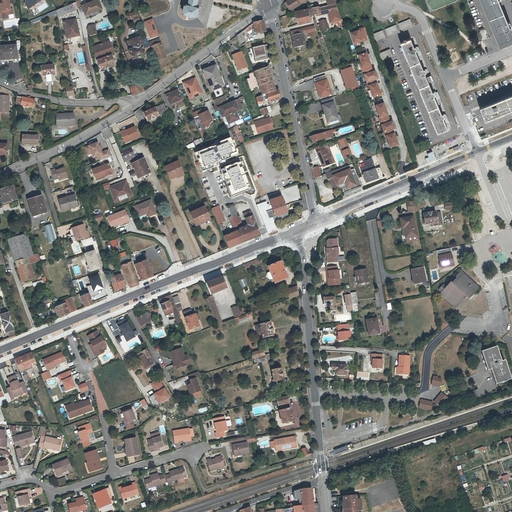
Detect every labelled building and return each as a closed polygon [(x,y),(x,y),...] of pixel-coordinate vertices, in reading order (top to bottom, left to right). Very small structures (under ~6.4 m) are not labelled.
[(0,18),(3,17),(3,19),(9,18),(8,15),(14,14),(13,9),(11,9),(8,0),(0,0),(0,4),(1,10),(0,9),(0,18)] [(102,9),(98,0),(82,7),(86,16),(102,9)] [(189,0),(188,4),(186,4),(184,13),(196,17),(199,7),(196,6),(197,0),(189,0)] [(289,10),(307,0),(287,0),(284,2),(289,10)] [(477,0),(498,50),(511,44),(511,35),(510,29),(508,24),(506,25),(496,2),(499,1),(498,0),(477,0)] [(337,1),(314,8),(315,14),(320,13),(321,15),(330,12),(332,21),(342,19),(337,1)] [(66,7),(67,11),(68,13),(75,11),(73,3),(66,7)] [(57,15),(67,11),(66,7),(56,10),(57,14),(57,15)] [(307,8),(293,11),(296,25),(310,22),(307,8)] [(23,27),(57,14),(56,10),(22,24),(23,27)] [(140,21),(137,13),(131,15),(134,23),(140,21)] [(407,19),(402,20),(406,29),(416,26),(413,17),(407,19)] [(153,18),(144,22),(150,38),(159,35),(153,18)] [(79,35),(76,19),(64,22),(67,38),(79,35)] [(327,19),(318,21),(321,31),(329,30),(327,19)] [(252,24),(253,28),(254,35),(265,33),(263,21),(252,24)] [(393,24),(389,25),(392,34),(403,31),(399,21),(393,24)] [(90,36),(97,34),(95,24),(90,25),(88,28),(90,36)] [(246,33),(253,28),(252,24),(244,30),(246,33)] [(293,48),(305,45),(303,35),(311,33),(312,39),(316,38),(314,32),(315,32),(314,26),(290,32),(293,48)] [(379,29),(374,30),(378,39),(388,36),(385,26),(379,29)] [(359,31),(351,34),(354,44),(363,41),(363,42),(367,40),(363,28),(359,30),(359,31)] [(245,40),(241,33),(236,36),(239,44),(245,40)] [(142,45),(141,41),(139,37),(131,40),(134,48),(142,45)] [(148,43),(149,47),(152,47),(161,43),(159,38),(148,43)] [(151,53),(149,47),(148,43),(146,39),(141,41),(142,45),(134,48),(132,49),(130,50),(133,59),(151,53)] [(111,40),(93,46),(98,59),(115,52),(111,40)] [(263,40),(254,42),(257,54),(266,52),(263,40)] [(413,50),(410,42),(400,46),(437,135),(447,131),(443,121),(444,120),(444,119),(445,118),(444,116),(441,117),(434,99),(435,98),(436,101),(439,100),(437,95),(435,95),(435,94),(432,95),(428,85),(431,83),(429,78),(426,80),(424,76),(426,75),(425,74),(426,74),(425,71),(423,72),(415,53),(416,53),(416,52),(417,51),(416,49),(413,50)] [(161,43),(152,47),(157,61),(166,57),(161,43)] [(6,60),(6,58),(16,57),(15,46),(0,47),(0,60),(1,60),(6,60)] [(381,60),(392,55),(389,48),(378,53),(381,60)] [(240,52),(231,56),(237,71),(246,68),(240,52)] [(363,73),(370,70),(369,67),(371,66),(367,54),(359,57),(363,69),(362,69),(363,73)] [(100,60),(101,63),(104,73),(119,67),(115,58),(114,55),(100,60)] [(46,77),(51,76),(54,76),(53,64),(40,66),(42,77),(46,77)] [(203,71),(208,85),(210,84),(212,89),(222,85),(215,66),(203,71)] [(262,95),(263,95),(266,94),(275,91),(270,73),(268,67),(254,71),(262,95)] [(357,85),(352,67),(340,70),(346,88),(357,85)] [(370,70),(363,73),(367,83),(374,81),(375,80),(378,79),(376,72),(374,73),(371,73),(370,70)] [(256,87),(251,72),(248,73),(250,78),(246,79),(250,89),(256,87)] [(314,79),(318,91),(319,90),(321,97),(331,94),(326,76),(314,79)] [(200,94),(194,79),(183,85),(189,99),(200,94)] [(375,85),(374,81),(367,83),(368,88),(369,87),(374,99),(381,96),(377,84),(375,85)] [(135,83),(136,87),(139,94),(144,91),(141,84),(137,82),(135,83)] [(65,88),(66,91),(67,97),(74,95),(72,85),(70,85),(70,87),(65,88)] [(132,95),(139,94),(136,87),(131,87),(132,95)] [(182,99),(178,89),(166,94),(170,103),(171,103),(181,99),(182,99)] [(278,90),(275,91),(266,94),(269,103),(280,99),(278,90)] [(9,96),(0,96),(0,101),(0,112),(8,113),(9,96)] [(28,99),(17,97),(16,104),(33,109),(35,101),(30,100),(30,98),(29,97),(28,99)] [(481,116),(482,118),(483,118),(485,124),(511,113),(511,98),(480,112),(482,116),(481,116)] [(212,107),(214,111),(219,109),(222,117),(225,116),(228,124),(239,119),(235,111),(242,108),(238,100),(222,107),(221,103),(212,107)] [(324,105),(326,114),(323,114),(325,123),(339,119),(334,102),(324,105)] [(159,116),(167,112),(164,104),(156,107),(156,108),(159,116)] [(387,121),(388,121),(386,117),(388,116),(384,105),(376,107),(381,119),(379,119),(381,123),(387,121)] [(261,115),(261,116),(269,113),(270,112),(268,106),(259,110),(261,115)] [(146,122),(140,108),(134,112),(140,124),(146,122)] [(152,108),(150,108),(151,110),(144,113),(148,121),(159,116),(156,108),(152,109),(152,108)] [(201,109),(191,113),(193,117),(198,115),(203,128),(207,126),(210,122),(212,120),(208,111),(203,113),(201,109)] [(73,124),(73,113),(57,113),(57,125),(73,124)] [(256,124),(259,134),(274,129),(270,117),(262,120),(263,122),(256,124)] [(381,123),(385,134),(390,132),(396,130),(393,122),(391,123),(389,124),(388,121),(387,121),(381,123)] [(239,133),(236,125),(233,127),(237,137),(241,136),(240,132),(239,133)] [(127,130),(126,129),(120,131),(124,140),(130,137),(131,140),(139,136),(135,126),(127,130)] [(335,131),(335,130),(309,136),(311,142),(333,136),(332,132),(335,131)] [(390,132),(385,134),(386,138),(387,138),(391,149),(399,146),(395,134),(393,135),(392,131),(390,132)] [(38,136),(22,136),(22,144),(37,145),(38,136)] [(345,138),(338,140),(341,148),(347,145),(345,138)] [(232,141),(199,152),(204,166),(237,155),(232,141)] [(112,156),(109,149),(102,152),(97,143),(85,148),(87,153),(89,152),(92,153),(93,158),(98,156),(100,161),(112,156)] [(327,149),(328,148),(330,147),(329,143),(315,148),(323,166),(323,167),(333,163),(334,163),(332,158),(331,159),(327,149)] [(8,145),(0,144),(0,154),(8,155),(8,145)] [(348,148),(342,150),(344,158),(351,155),(348,148)] [(142,176),(150,172),(144,158),(131,164),(134,171),(136,174),(138,178),(142,176)] [(364,162),(365,167),(361,169),(366,182),(378,178),(372,159),(364,162)] [(239,161),(224,166),(234,194),(250,189),(239,161)] [(181,174),(175,162),(164,167),(168,177),(175,175),(176,176),(181,174)] [(93,169),(96,179),(113,173),(109,163),(93,169)] [(328,180),(331,178),(335,189),(339,187),(339,189),(341,189),(340,187),(341,186),(344,193),(345,193),(349,191),(348,191),(352,189),(352,190),(362,186),(354,169),(350,171),(348,166),(347,166),(341,168),(341,169),(331,172),(326,174),(328,180)] [(51,171),(53,176),(54,180),(59,178),(59,179),(63,178),(68,176),(65,168),(60,169),(56,170),(56,169),(51,171)] [(111,187),(109,187),(115,202),(120,200),(118,197),(119,196),(126,193),(127,194),(129,197),(132,195),(128,183),(124,184),(123,182),(111,187)] [(17,199),(13,186),(0,190),(4,202),(17,199)] [(76,196),(69,198),(67,199),(67,197),(60,199),(59,199),(62,210),(63,210),(72,207),(78,205),(76,196)] [(47,213),(42,197),(29,200),(33,216),(47,213)] [(282,197),(269,201),(270,204),(272,211),(267,213),(270,221),(273,220),(288,215),(282,197)] [(151,200),(138,205),(142,216),(147,213),(149,218),(157,215),(151,200)] [(415,200),(406,202),(408,212),(417,211),(415,200)] [(268,232),(273,230),(270,221),(267,213),(272,211),(270,204),(267,205),(266,202),(257,205),(268,232)] [(445,210),(454,209),(453,202),(444,203),(445,210)] [(233,204),(227,206),(236,228),(242,225),(233,204)] [(225,221),(219,205),(212,208),(218,224),(225,221)] [(209,220),(204,208),(192,214),(197,225),(209,220)] [(119,224),(128,221),(125,211),(107,218),(111,227),(118,224),(119,224)] [(240,231),(233,234),(237,245),(243,242),(251,239),(260,235),(250,212),(243,215),(246,228),(242,230),(241,228),(239,229),(240,231)] [(435,212),(423,214),(424,218),(422,219),(423,225),(430,224),(430,227),(442,225),(440,212),(436,213),(435,212)] [(413,215),(398,217),(400,229),(404,228),(406,243),(418,241),(413,215)] [(43,226),(47,243),(56,240),(51,223),(43,226)] [(75,236),(72,236),(71,237),(73,241),(82,239),(89,236),(88,231),(86,231),(85,229),(84,224),(78,226),(74,227),(76,234),(75,235),(75,236)] [(12,248),(24,244),(12,248),(16,261),(22,259),(28,257),(34,256),(27,234),(10,240),(12,248)] [(237,245),(233,234),(222,238),(227,249),(228,249),(237,245)] [(117,238),(110,239),(111,246),(118,245),(117,238)] [(325,248),(326,261),(337,261),(337,256),(338,256),(337,238),(327,239),(326,241),(326,248),(325,248)] [(91,270),(98,268),(95,259),(97,259),(94,251),(86,254),(85,254),(90,270),(91,270)] [(440,268),(453,265),(451,253),(438,256),(440,268)] [(36,262),(34,258),(40,257),(39,254),(34,256),(28,257),(30,263),(36,262)] [(28,257),(22,259),(16,261),(22,279),(29,277),(30,279),(35,277),(30,263),(28,257)] [(243,265),(244,268),(261,261),(259,258),(243,265)] [(279,280),(286,277),(279,260),(266,265),(273,282),(277,280),(278,282),(280,281),(279,280)] [(139,282),(131,262),(122,266),(129,285),(130,285),(138,282),(139,282)] [(139,268),(137,269),(141,280),(153,276),(149,265),(146,266),(139,268)] [(327,267),(328,285),(340,284),(339,270),(337,270),(337,266),(327,267)] [(423,268),(413,269),(414,279),(413,279),(414,283),(425,282),(423,268)] [(358,284),(369,282),(366,269),(355,272),(358,284)] [(114,273),(117,282),(119,289),(126,286),(120,270),(114,273)] [(98,272),(88,275),(94,291),(103,288),(98,272)] [(443,284),(438,290),(441,293),(453,304),(457,307),(467,297),(469,299),(478,288),(459,272),(455,276),(456,278),(451,283),(450,282),(446,287),(443,284)] [(211,293),(228,286),(224,276),(207,282),(211,293)] [(288,298),(297,295),(296,286),(285,290),(288,298)] [(88,294),(81,297),(83,302),(85,302),(87,306),(93,303),(89,293),(88,294)] [(356,293),(350,294),(351,295),(353,310),(353,312),(357,311),(357,310),(361,310),(360,304),(357,304),(356,293)] [(163,310),(167,309),(172,307),(173,310),(175,314),(178,313),(178,311),(175,305),(173,298),(172,296),(171,294),(159,300),(163,310)] [(175,305),(181,303),(178,295),(173,298),(175,305)] [(216,325),(223,323),(213,295),(206,298),(216,325)] [(323,304),(327,304),(327,307),(330,307),(330,311),(336,311),(335,297),(323,298),(323,304)] [(76,298),(72,300),(74,307),(76,311),(80,309),(76,298)] [(61,306),(54,309),(56,314),(58,313),(60,317),(73,312),(71,308),(68,299),(59,302),(61,306)] [(183,309),(181,303),(175,305),(178,311),(183,309)] [(238,305),(232,307),(235,318),(237,318),(239,317),(242,316),(239,308),(238,305)] [(185,311),(184,313),(186,317),(190,329),(194,328),(195,330),(196,330),(197,331),(201,329),(197,319),(200,318),(198,313),(196,314),(195,311),(192,311),(192,310),(190,309),(185,311)] [(1,314),(7,333),(15,331),(10,312),(1,314)] [(141,325),(152,319),(148,312),(137,318),(141,325)] [(253,317),(251,313),(246,314),(243,315),(242,316),(237,318),(235,318),(234,319),(235,323),(241,321),(250,318),(253,317)] [(126,318),(117,323),(127,341),(136,336),(126,318)] [(377,328),(378,328),(377,319),(366,321),(369,336),(378,334),(377,328)] [(254,329),(255,329),(256,333),(260,332),(262,337),(272,335),(269,322),(254,325),(254,329)] [(338,335),(338,341),(350,340),(349,324),(337,325),(338,335)] [(92,345),(93,347),(91,348),(96,357),(102,354),(99,349),(105,346),(106,345),(101,337),(100,338),(96,332),(88,337),(91,343),(92,345)] [(495,346),(479,351),(486,371),(490,369),(495,383),(509,379),(503,360),(500,361),(495,346)] [(176,368),(187,364),(184,356),(181,348),(170,352),(174,364),(176,367),(176,368)] [(253,358),(268,354),(267,348),(263,350),(252,353),(253,358)] [(146,349),(137,355),(144,369),(145,368),(146,371),(148,371),(153,368),(151,365),(154,363),(153,360),(150,356),(146,349)] [(32,353),(15,360),(19,372),(37,364),(32,353)] [(54,366),(65,361),(62,353),(43,360),(47,371),(55,367),(54,366)] [(373,359),(372,363),(372,368),(381,368),(382,354),(371,353),(371,359),(373,359)] [(270,359),(268,354),(253,358),(255,364),(261,362),(270,359)] [(399,367),(398,374),(409,375),(410,356),(399,355),(399,367)] [(333,364),(333,369),(335,370),(335,374),(346,375),(347,365),(333,364)] [(272,378),(271,379),(271,380),(272,380),(273,381),(282,379),(279,368),(270,370),(272,378)] [(49,371),(41,375),(43,380),(44,381),(52,378),(49,371)] [(69,371),(58,376),(61,382),(62,381),(66,391),(75,387),(71,378),(72,377),(69,371)] [(31,380),(30,380),(27,374),(22,377),(25,383),(28,381),(28,382),(31,381),(31,380)] [(433,377),(429,376),(428,383),(432,384),(432,383),(436,384),(436,385),(440,386),(441,379),(437,378),(438,376),(433,375),(433,377)] [(26,387),(24,382),(19,384),(15,376),(8,379),(11,387),(6,389),(10,396),(11,399),(28,392),(26,387)] [(190,394),(200,390),(195,377),(190,380),(191,383),(187,385),(190,394)] [(152,385),(156,393),(154,394),(159,403),(170,397),(160,380),(152,385)] [(86,383),(78,386),(81,393),(89,389),(86,383)] [(473,399),(480,396),(477,389),(471,391),(473,399)] [(442,392),(439,395),(440,396),(437,399),(436,398),(434,401),(439,406),(442,403),(443,404),(446,400),(445,400),(447,396),(442,392)] [(159,403),(154,394),(150,396),(154,403),(157,404),(159,403)] [(279,405),(280,411),(283,424),(293,421),(288,399),(289,398),(288,396),(277,399),(278,405),(279,405)] [(424,400),(420,399),(419,406),(423,407),(423,408),(427,409),(427,408),(431,408),(432,401),(428,400),(428,402),(424,401),(424,400)] [(66,408),(70,419),(93,410),(89,400),(84,402),(83,402),(74,405),(66,408)] [(126,421),(124,422),(125,425),(133,423),(132,421),(135,420),(131,410),(123,413),(124,418),(126,421)] [(224,416),(214,418),(217,432),(216,432),(217,437),(224,435),(223,430),(227,429),(226,425),(225,420),(224,416)] [(86,422),(78,426),(80,432),(78,433),(77,433),(80,443),(87,440),(85,434),(90,432),(86,422)] [(178,439),(183,439),(190,437),(188,428),(173,430),(174,442),(178,441),(178,439)] [(20,446),(29,443),(29,441),(34,440),(31,431),(17,435),(17,437),(13,439),(15,445),(19,444),(20,446)] [(151,440),(147,441),(150,451),(155,449),(154,447),(158,446),(163,445),(159,432),(150,434),(151,438),(151,440)] [(127,444),(130,455),(138,454),(134,434),(124,436),(125,444),(127,444)] [(251,440),(250,434),(230,439),(231,444),(232,444),(234,453),(240,452),(241,453),(249,452),(246,441),(251,440)] [(278,443),(274,443),(276,451),(297,447),(295,436),(277,439),(278,443)] [(62,440),(46,437),(45,440),(40,438),(39,446),(60,450),(62,440)] [(346,446),(334,450),(335,455),(347,451),(346,446)] [(91,472),(101,469),(99,460),(100,459),(97,450),(87,454),(89,462),(88,463),(91,472)] [(225,465),(223,460),(222,456),(211,459),(211,458),(207,459),(210,470),(225,465)] [(56,475),(61,473),(72,469),(68,459),(52,466),(56,475)] [(0,470),(0,471),(1,472),(9,470),(7,460),(0,462),(0,470)] [(187,476),(184,468),(178,470),(178,468),(170,471),(170,473),(165,475),(168,482),(187,476)] [(158,473),(150,475),(151,478),(145,480),(148,488),(161,483),(166,481),(164,473),(159,475),(158,473)] [(126,487),(120,489),(123,498),(138,493),(135,482),(132,483),(132,485),(126,487)] [(109,487),(106,488),(106,490),(96,493),(100,507),(110,503),(108,496),(111,495),(109,487)] [(314,511),(313,504),(313,503),(312,488),(301,489),(295,491),(295,497),(301,497),(301,498),(300,498),(300,505),(296,506),(293,507),(278,510),(266,511),(314,511)] [(30,504),(29,499),(28,495),(30,495),(29,490),(17,492),(20,507),(30,504)] [(360,511),(361,511),(361,509),(362,509),(362,507),(361,498),(357,499),(357,495),(343,496),(343,500),(344,502),(343,503),(343,505),(345,505),(345,508),(343,508),(343,511),(360,511)] [(84,497),(79,498),(80,501),(75,502),(69,505),(70,511),(77,511),(87,509),(84,497)]
